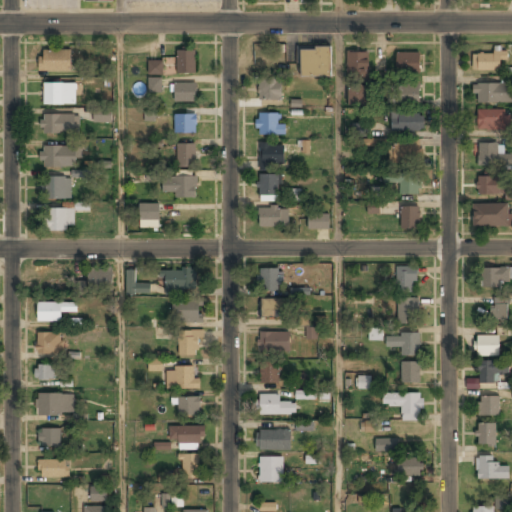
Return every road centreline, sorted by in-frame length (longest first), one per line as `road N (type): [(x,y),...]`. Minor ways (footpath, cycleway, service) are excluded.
road 1 (residential): [(511,247),(0,250)]
road 2 (tertiary): [(511,22),(0,24)]
road 3 (residential): [(229,0),(229,511)]
road 4 (residential): [(448,0),(448,511)]
road 5 (residential): [(10,0),(10,511)]
